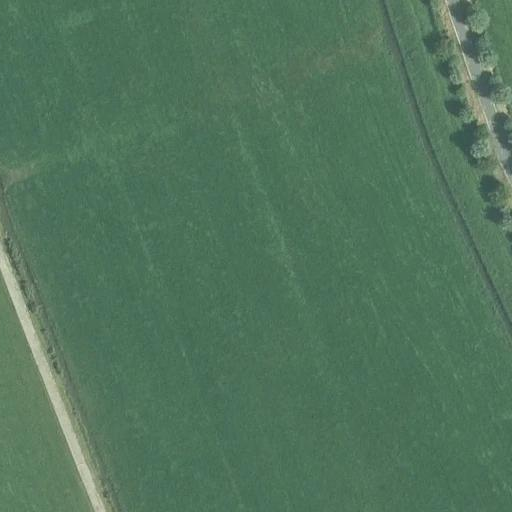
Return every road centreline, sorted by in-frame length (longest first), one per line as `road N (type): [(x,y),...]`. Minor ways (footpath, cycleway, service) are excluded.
road 1 (track): [(99,511),(0,252)]
road 2 (unclassified): [(511,170),(451,0)]
